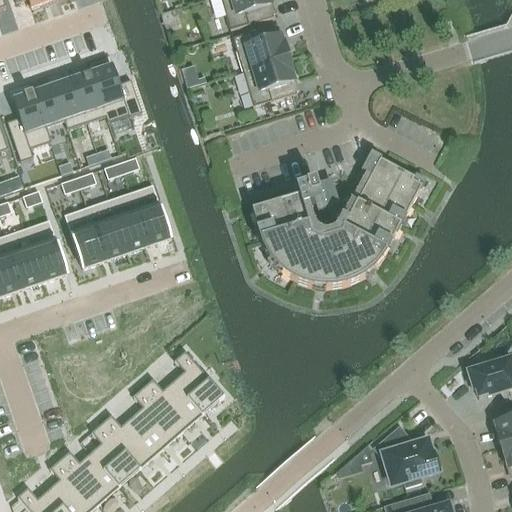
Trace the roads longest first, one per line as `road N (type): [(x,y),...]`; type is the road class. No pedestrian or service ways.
road 1 (residential): [(511,37),(358,82),(339,78),(314,0)]
road 2 (residential): [(0,337),(181,274)]
road 3 (residential): [(405,373),(461,435),(480,511)]
road 4 (residential): [(511,283),(405,373)]
road 5 (residential): [(132,511),(230,424)]
